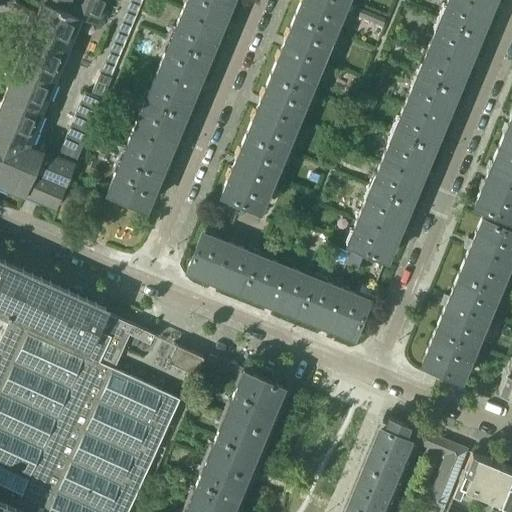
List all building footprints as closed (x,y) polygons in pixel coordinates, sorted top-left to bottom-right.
[(42,0),(0,101),(0,183),(55,206),(101,97),(91,93),(83,89),(56,154),(26,142),(80,15),(97,22),(105,0),(42,0)] [(184,0),(168,41),(206,56),(229,0),(184,0)] [(298,0),(294,12),(333,28),(344,0),(298,0)] [(445,0),(439,15),(479,31),(491,0),(445,0)] [(348,2),(345,8),(353,12),(356,6),(348,2)] [(385,17),(359,6),(356,14),(382,24),(385,17)] [(333,28),(294,12),(269,72),(308,88),(333,28)] [(416,71),(456,87),(479,31),(439,15),(416,71)] [(168,41),(140,107),(178,123),(206,56),(168,41)] [(416,71),(392,129),(432,145),(456,87),(416,71)] [(101,97),(103,97),(111,76),(100,72),(91,93),(101,97)] [(269,72),(244,133),(283,149),(308,88),(269,72)] [(140,107),(116,167),(153,182),(178,123),(140,107)] [(511,152),(511,108),(496,146),(511,152)] [(392,129),(369,184),(409,201),(432,145),(392,129)] [(283,149),(244,133),(221,190),(259,206),(283,149)] [(474,201),(485,206),(511,217),(511,152),(496,146),(474,201)] [(153,182),(116,167),(107,188),(144,203),(153,182)] [(346,240),(386,256),(409,201),(369,184),(346,240)] [(240,205),(228,200),(225,209),(236,213),(240,205)] [(511,250),(511,225),(482,213),(455,278),(494,295),(511,250)] [(186,268),(241,290),(258,252),(202,229),(186,268)] [(241,290),(297,312),(314,274),(258,252),(241,290)] [(105,307),(0,258),(0,316),(9,321),(0,340),(0,511),(122,511),(177,395),(112,365),(127,331),(148,341),(153,331),(104,309),(105,307)] [(354,335),(354,334),(370,294),(357,289),(356,292),(314,274),(297,312),(354,335)] [(428,344),(467,360),(494,295),(455,278),(428,344)] [(195,372),(202,354),(177,343),(169,360),(195,372)] [(467,360),(428,344),(422,360),(461,376),(467,360)] [(207,358),(240,372),(242,365),(210,352),(207,358)] [(511,356),(509,356),(496,388),(511,394),(511,356)] [(263,427),(281,382),(242,365),(240,372),(224,411),(263,427)] [(224,411),(205,456),(244,472),(263,427),(224,411)] [(382,511),(413,439),(418,426),(389,415),(385,426),(379,424),(341,511),(382,511)] [(444,502),(468,446),(418,426),(413,439),(446,452),(427,495),(444,502)] [(511,479),(508,477),(511,466),(511,464),(471,448),(452,495),(460,499),(466,484),(508,501),(511,492),(511,479)] [(205,456),(187,499),(216,511),(227,511),(244,472),(205,456)] [(511,511),(511,492),(508,501),(504,511),(489,511),(488,511),(511,511)] [(439,511),(443,503),(431,498),(425,511),(439,511)] [(216,511),(187,499),(181,511),(216,511)]
